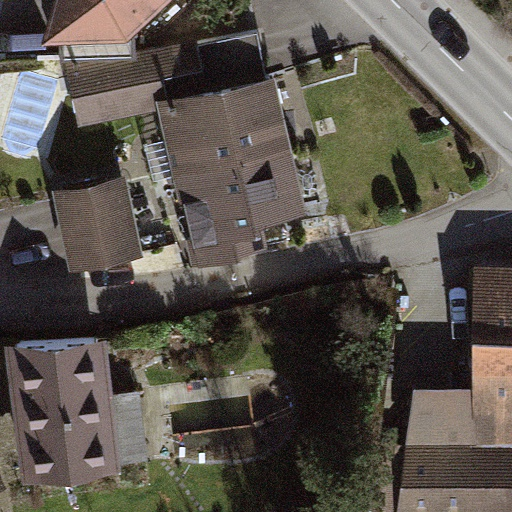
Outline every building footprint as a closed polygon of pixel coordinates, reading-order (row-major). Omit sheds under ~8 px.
[(154,0),(44,0),(36,33),(121,33),(154,0)] [(259,23),(65,66),(76,119),(156,102),(165,142),(280,117),(259,23)] [(280,117),(165,142),(175,189),(290,164),(280,117)] [(290,164),(175,189),(187,241),(302,215),(290,164)] [(119,174),(50,183),(59,255),(129,246),(119,174)] [(511,263),(473,263),(472,441),(511,440),(511,263)] [(0,339),(0,371),(10,484),(120,474),(107,330),(0,339)] [(511,511),(511,455),(395,451),(392,511),(511,511)]
